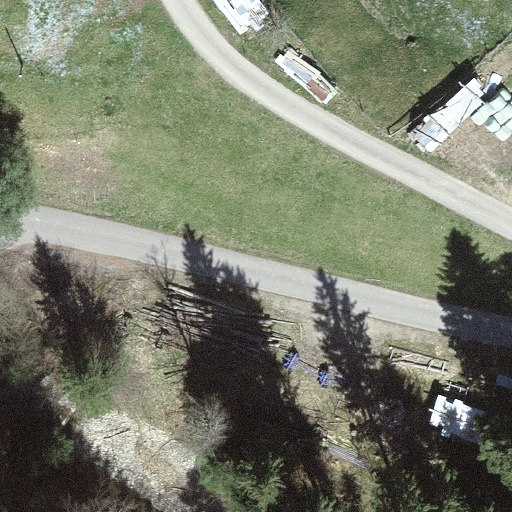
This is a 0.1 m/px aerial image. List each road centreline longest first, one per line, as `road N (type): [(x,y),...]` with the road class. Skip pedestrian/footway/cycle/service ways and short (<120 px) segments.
road 1 (track): [(511,337),(0,217)]
road 2 (track): [(178,0),(206,41),(287,106),(511,220)]
